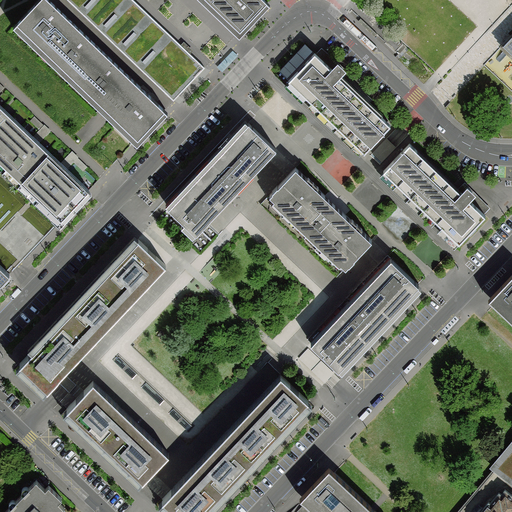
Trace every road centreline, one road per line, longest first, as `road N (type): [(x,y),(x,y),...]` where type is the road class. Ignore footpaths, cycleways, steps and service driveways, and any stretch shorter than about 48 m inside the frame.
road 1 (residential): [(511,154),(454,136),(331,18),(303,12),(0,324)]
road 2 (residential): [(258,511),(511,245)]
road 3 (residential): [(0,408),(107,511)]
